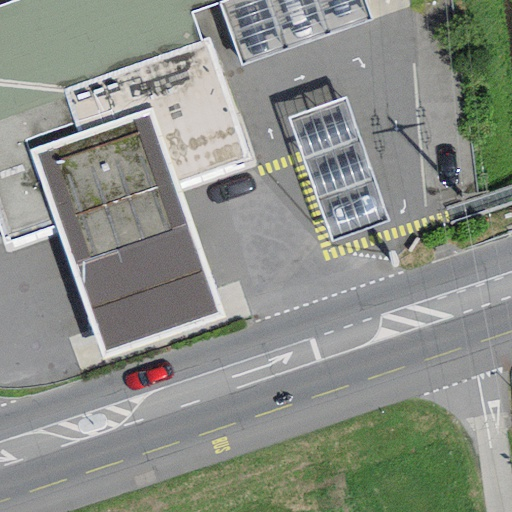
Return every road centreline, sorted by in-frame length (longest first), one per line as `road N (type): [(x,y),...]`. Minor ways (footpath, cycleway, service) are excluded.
road 1 (primary): [(0,455),(470,299)]
road 2 (unclassified): [(470,299),(499,511)]
